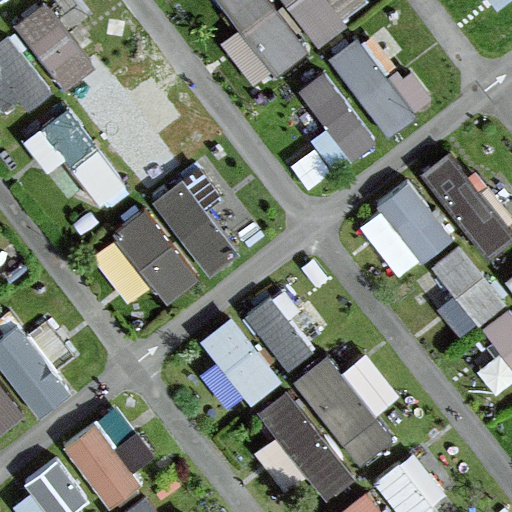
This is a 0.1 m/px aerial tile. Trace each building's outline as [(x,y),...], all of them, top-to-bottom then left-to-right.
[(45,53),(86,33),(69,0),(23,0),(19,2),(45,53)] [(266,65),(347,0),(240,0),(247,8),(231,21),(266,65)] [(415,93),(345,28),(298,79),(367,143),(415,93)] [(0,68),(17,94),(52,71),(28,36),(0,54),(0,68)] [(121,155),(152,139),(108,53),(77,69),(121,155)] [(156,115),(172,96),(134,63),(118,82),(156,115)] [(71,87),(24,123),(87,206),(134,169),(71,87)] [(477,242),(511,227),(467,131),(434,147),(477,242)] [(212,156),(96,216),(136,293),(252,233),(212,156)] [(419,164),(362,200),(402,262),(458,226),(419,164)] [(432,260),(491,307),(511,280),(511,277),(455,232),(432,260)] [(292,354),(333,315),(287,265),(245,303),(292,354)] [(511,292),(488,308),(511,344),(511,292)] [(244,296),(207,316),(246,389),(283,369),(244,296)] [(0,347),(42,399),(77,371),(24,306),(0,325),(0,347)] [(323,481),(399,425),(333,337),(258,394),(323,481)] [(0,417),(29,402),(0,350),(0,417)] [(105,403),(69,425),(109,492),(145,471),(105,403)] [(338,511),(468,511),(469,511),(404,441),(333,506),(338,511)] [(36,511),(51,511),(92,488),(67,445),(15,475),(36,511)] [(113,499),(123,511),(176,511),(147,474),(113,499)]
